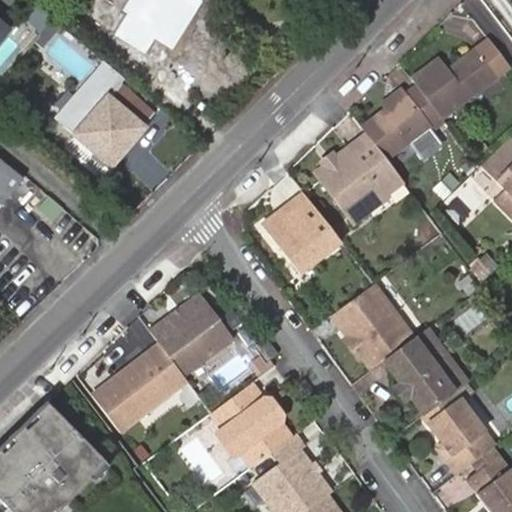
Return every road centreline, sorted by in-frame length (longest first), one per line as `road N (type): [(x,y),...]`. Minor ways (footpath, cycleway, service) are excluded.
road 1 (unknown): [(0,426),(440,0)]
road 2 (residential): [(185,197),(412,511)]
road 3 (tertiary): [(386,0),(185,197)]
road 4 (tertiary): [(132,251),(0,381)]
road 5 (residential): [(132,251),(0,139)]
